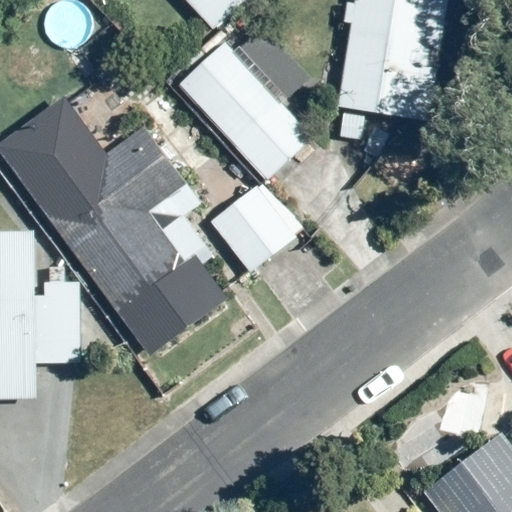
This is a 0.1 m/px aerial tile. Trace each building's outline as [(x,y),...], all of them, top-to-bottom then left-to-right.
[(242,0),(188,0),(212,27),(242,0)] [(448,0),(354,0),(337,106),(429,120),(448,0)] [(311,138),(225,38),(177,79),(263,179),(311,138)] [(66,97),(0,144),(0,149),(150,354),(227,298),(196,255),(186,263),(147,211),(186,182),(144,125),(106,152),(66,97)] [(295,234),(223,140),(186,169),(218,211),(208,218),(248,270),(295,234)] [(34,230),(0,230),(0,399),(36,399),(36,363),(81,363),(80,283),(35,284),(34,230)] [(511,511),(511,447),(502,433),(424,491),(440,511),(511,511)]
